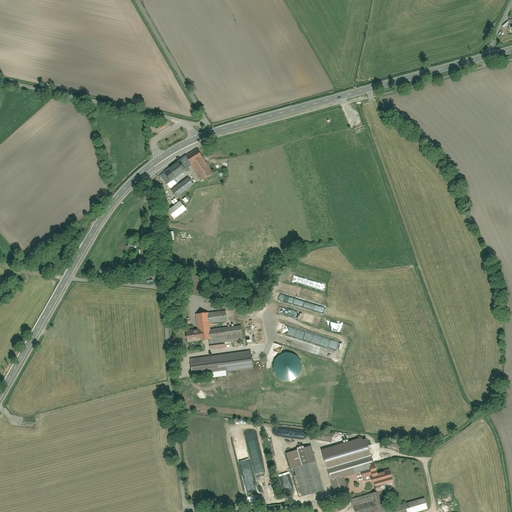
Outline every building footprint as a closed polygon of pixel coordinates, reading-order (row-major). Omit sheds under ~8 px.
[(191,168),(201,182),(212,174),(202,158),(203,157),(197,149),(163,172),(164,174),(170,182),(191,168)] [(170,182),(164,174),(161,176),(160,178),(162,181),(167,186),(168,185),(171,183),(170,182)] [(194,185),(188,178),(172,190),(177,197),(194,185)] [(187,210),(180,201),(167,211),(174,220),(187,210)] [(166,240),(174,239),(174,231),(166,231),(166,240)] [(142,248),(144,265),(157,263),(155,246),(142,248)] [(225,288),(216,283),(207,300),(217,305),(225,288)] [(209,341),(209,345),(243,341),(241,326),(210,330),(209,325),(228,323),(227,311),(196,315),(198,329),(186,331),(187,343),(209,341)] [(264,327),(255,329),(257,343),(266,342),(264,327)] [(276,342),(284,345),(287,337),(279,334),(276,342)] [(193,378),(254,370),(251,351),(190,360),(193,378)] [(318,432),(315,432),(313,439),(332,443),(334,433),(318,430),(318,432)] [(240,461),(243,475),(246,474),(246,471),(253,470),(253,467),(260,465),(252,432),(244,434),(249,459),(240,461)] [(362,438),(322,451),(335,495),(348,491),(344,478),(375,468),(366,439),(363,440),(362,438)] [(302,497),(324,491),(311,447),(286,454),(291,469),(294,468),(302,497)] [(391,470),(372,476),(375,489),(395,483),(391,470)] [(424,511),(430,510),(426,497),(387,509),(382,492),(352,501),(355,511),(424,511)]
